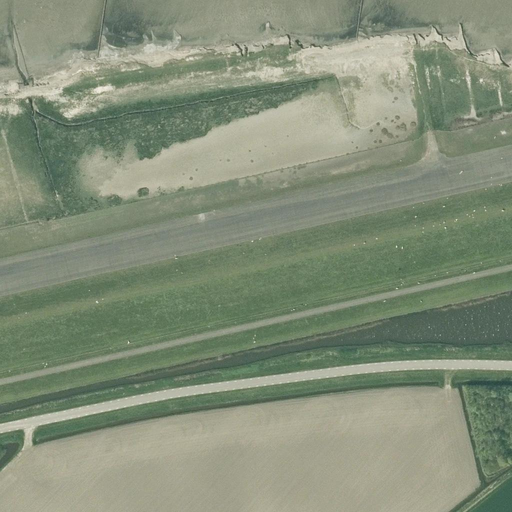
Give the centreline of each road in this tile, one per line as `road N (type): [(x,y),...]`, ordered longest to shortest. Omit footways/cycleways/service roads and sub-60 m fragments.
road 1 (track): [(0,291),(511,177)]
road 2 (tertiary): [(0,429),(187,391),(359,368),(511,365)]
